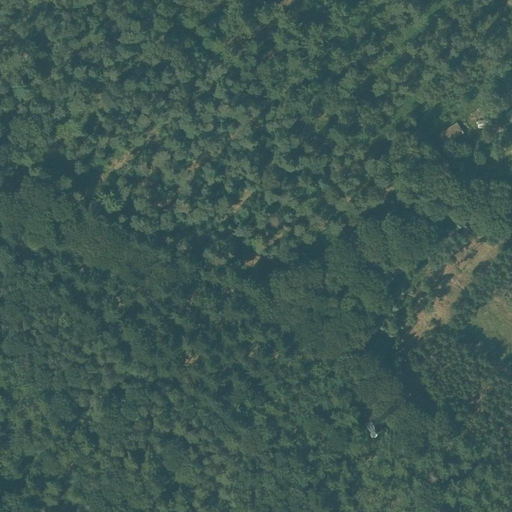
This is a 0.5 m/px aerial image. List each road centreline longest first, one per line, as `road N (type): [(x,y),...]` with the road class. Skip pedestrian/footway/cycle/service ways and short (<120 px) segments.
road 1 (track): [(0,208),(308,316),(349,347),(388,395),(450,511)]
road 2 (track): [(349,347),(461,187)]
